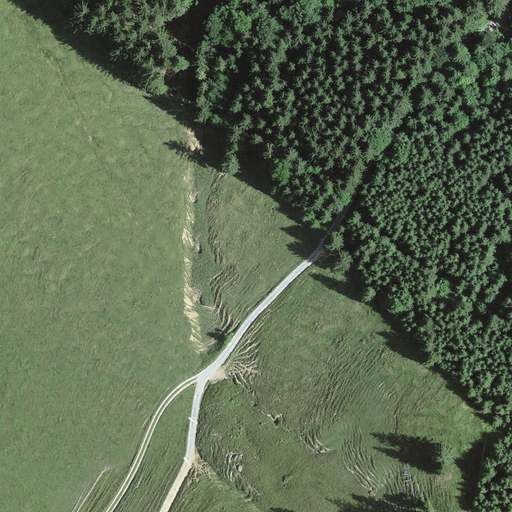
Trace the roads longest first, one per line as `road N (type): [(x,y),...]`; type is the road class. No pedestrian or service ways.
road 1 (track): [(203,378),(321,251),(432,70),(511,13)]
road 2 (track): [(109,511),(165,402),(203,378)]
road 3 (track): [(162,511),(189,461),(203,378)]
